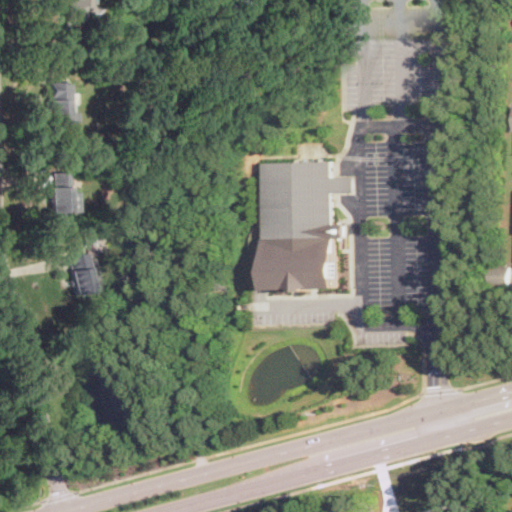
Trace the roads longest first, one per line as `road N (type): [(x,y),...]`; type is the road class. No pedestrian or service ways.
road 1 (primary): [(511,389),(61,511)]
road 2 (primary): [(164,511),(511,416)]
road 3 (residential): [(65,511),(0,258)]
